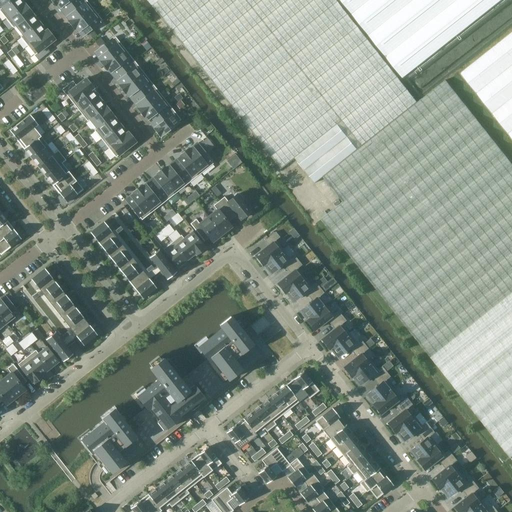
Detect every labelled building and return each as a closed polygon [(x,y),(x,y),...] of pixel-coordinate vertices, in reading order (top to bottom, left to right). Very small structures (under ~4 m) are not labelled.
[(22,0),(11,0),(0,9),(0,11),(6,19),(25,4),(22,1),(22,0)] [(0,0),(0,5),(1,7),(0,8),(0,9),(11,0),(0,0)] [(57,5),(63,12),(78,0),(53,0),(52,1),(56,5),(57,5)] [(78,0),(63,12),(66,17),(69,20),(68,21),(71,25),(92,8),(86,0),(78,0)] [(147,0),(281,169),(295,158),(315,183),(323,177),(343,202),(321,220),(510,458),(511,456),(511,163),(446,80),(417,103),(335,0),(147,0)] [(339,0),(402,79),(501,0),(339,0)] [(6,19),(13,28),(32,13),(25,4),(6,19)] [(78,31),(82,36),(102,20),(92,8),(71,25),(74,29),(75,28),(78,31)] [(20,37),(40,21),(36,16),(34,17),(32,13),(13,28),(16,26),(23,34),(20,36),(20,37)] [(20,37),(27,46),(47,30),(46,31),(43,27),(44,27),(40,21),(20,37)] [(54,39),(47,30),(27,46),(34,54),(34,55),(38,60),(49,51),(45,47),(54,39)] [(511,31),(461,73),(511,138),(511,31)] [(115,36),(95,53),(101,61),(100,61),(103,65),(125,49),(115,36)] [(100,37),(95,41),(99,47),(104,43),(100,37)] [(7,53),(11,58),(16,55),(11,49),(7,53)] [(107,69),(113,77),(134,60),(125,49),(103,65),(106,70),(107,69)] [(13,65),(8,59),(4,63),(8,69),(13,65)] [(113,77),(117,81),(119,84),(119,85),(122,89),(143,72),(134,60),(113,77)] [(13,74),(17,71),(13,65),(8,69),(13,74)] [(126,92),(132,100),(152,84),(143,72),(122,89),(125,93),(126,92)] [(66,94),(73,103),(93,88),(85,78),(77,85),(76,85),(72,81),(61,89),(66,95),(66,94)] [(132,100),(135,104),(138,108),(137,108),(140,113),(162,96),(152,84),(132,100)] [(93,88),(73,103),(80,112),(100,97),(95,91),(94,92),(92,89),(93,88)] [(145,116),(151,124),(171,107),(162,96),(140,113),(144,117),(145,116)] [(104,102),(100,97),(80,112),(87,121),(105,107),(103,103),(104,102)] [(178,102),(175,104),(179,109),(184,105),(180,100),(178,102)] [(42,111),(46,117),(50,113),(46,107),(42,111)] [(94,130),(113,115),(105,107),(87,121),(90,119),(97,128),(94,130)] [(151,124),(154,128),(160,136),(181,119),(171,107),(151,124)] [(57,116),(61,122),(66,118),(61,112),(57,116)] [(50,122),(55,119),(50,113),(46,117),(50,122)] [(10,131),(17,140),(37,124),(30,115),(10,131)] [(94,130),(101,139),(121,123),(116,118),(115,119),(113,115),(94,130)] [(73,123),(68,127),(73,132),(77,129),(73,123)] [(108,148),(128,132),(126,133),(124,130),(125,129),(121,123),(101,139),(108,148)] [(17,140),(24,149),(40,136),(34,127),(37,124),(17,140)] [(60,135),(65,131),(60,125),(56,129),(60,135)] [(208,136),(201,127),(195,132),(201,141),(208,136)] [(70,142),(74,138),(70,132),(65,136),(70,142)] [(135,142),(128,132),(108,148),(115,157),(120,154),(121,155),(126,151),(125,149),(135,142)] [(221,138),(216,132),(209,137),(214,143),(221,138)] [(78,143),(82,139),(78,134),(74,137),(78,143)] [(24,149),(31,158),(47,145),(40,136),(24,149)] [(74,138),(70,142),(74,147),(79,144),(74,138)] [(78,143),(82,148),(87,145),(82,139),(78,143)] [(197,144),(196,143),(189,149),(188,148),(184,152),(201,173),(213,163),(197,144)] [(47,145),(31,158),(38,167),(58,151),(58,150),(54,153),(47,145)] [(79,158),(83,155),(79,149),(74,152),(79,158)] [(38,167),(45,175),(65,160),(58,151),(38,167)] [(88,155),(92,161),(96,157),(92,152),(88,155)] [(173,162),(189,182),(201,173),(184,152),(180,155),(180,156),(173,162)] [(92,161),(96,166),(101,163),(96,157),(92,161)] [(45,175),(52,184),(69,171),(62,163),(66,160),(65,160),(45,175)] [(84,165),(88,170),(93,167),(88,161),(84,165)] [(189,182),(173,162),(173,163),(173,162),(165,168),(164,167),(160,170),(177,192),(189,182)] [(93,167),(88,170),(93,176),(97,172),(93,167)] [(150,180),(150,181),(165,201),(177,192),(160,170),(156,174),(157,174),(150,180)] [(52,184),(59,193),(76,180),(69,171),(52,184)] [(76,180),(59,193),(66,202),(83,189),(76,180)] [(165,201),(150,181),(149,181),(142,187),(141,186),(137,189),(154,210),(165,201)] [(126,199),(126,200),(142,220),(154,210),(137,189),(133,192),(133,193),(126,199)] [(195,189),(184,198),(188,203),(199,194),(195,189)] [(234,212),(237,215),(240,219),(250,211),(242,201),(244,199),(239,194),(237,195),(237,194),(228,201),(224,196),(218,201),(230,215),(234,212)] [(216,210),(208,217),(222,234),(231,227),(225,219),(230,215),(218,201),(213,205),(216,210)] [(149,279),(159,270),(149,257),(150,256),(120,218),(125,214),(125,213),(120,217),(116,213),(121,209),(120,208),(104,221),(90,232),(100,246),(111,259),(121,272),(132,285),(142,298),(156,288),(149,279)] [(171,218),(176,225),(183,220),(177,213),(171,218)] [(222,234),(208,217),(199,224),(196,219),(190,224),(204,241),(202,238),(206,234),(212,242),(222,234)] [(6,220),(0,225),(0,240),(14,229),(6,220)] [(174,231),(169,224),(162,229),(167,236),(174,231)] [(21,238),(14,229),(0,240),(0,253),(0,254),(21,238)] [(167,236),(162,229),(155,235),(161,241),(167,236)] [(180,235),(194,253),(196,255),(203,249),(202,247),(203,246),(192,232),(184,239),(181,235),(180,235)] [(263,265),(280,252),(273,243),(280,237),(276,232),(265,241),(268,245),(255,256),(263,265)] [(186,260),(194,253),(180,235),(172,242),(186,260)] [(177,267),(186,260),(172,242),(163,249),(177,267)] [(166,279),(176,272),(158,250),(150,256),(149,257),(159,270),(166,279)] [(287,261),(280,252),(263,265),(264,264),(267,268),(266,268),(269,273),(271,272),(271,273),(283,264),(287,269),(298,260),(294,255),(287,261)] [(277,284),(285,293),(302,279),(295,271),(302,265),(298,260),(287,269),(290,273),(277,284)] [(65,345),(76,336),(83,345),(97,334),(86,321),(76,308),(65,295),(55,281),(44,268),(31,279),(14,292),(15,293),(20,289),(23,294),(18,298),(23,294),(54,332),(55,331),(62,340),(65,345)] [(302,279),(285,293),(286,292),(289,295),(288,296),(291,301),(293,300),(293,301),(305,292),(309,297),(320,288),(316,283),(309,288),(302,279)] [(306,321),(307,321),(324,307),(317,298),(324,293),(320,288),(309,297),(313,301),(301,311),(300,312),(304,317),(305,316),(308,319),(306,321)] [(4,296),(0,298),(0,314),(6,322),(18,313),(4,296)] [(324,307),(307,321),(314,330),(327,320),(331,324),(342,316),(338,311),(331,316),(324,307)] [(264,359),(253,344),(230,316),(219,325),(222,328),(198,347),(207,359),(180,380),(162,358),(149,368),(158,379),(136,396),(146,408),(125,424),(113,409),(102,417),(105,421),(81,440),(91,453),(94,450),(111,472),(116,477),(265,360),(264,359)] [(342,316),(331,324),(335,329),(321,340),(329,349),(346,335),(339,326),(346,321),(342,316)] [(65,345),(62,340),(55,331),(54,332),(45,339),(63,361),(72,354),(65,345)] [(25,338),(30,344),(37,339),(31,333),(25,338)] [(353,344),(346,335),(329,349),(330,348),(333,351),(332,352),(336,357),(337,356),(337,357),(349,348),(353,352),(364,344),(360,339),(353,344)] [(7,337),(2,341),(7,347),(12,343),(7,337)] [(23,350),(30,344),(25,338),(18,343),(23,350)] [(17,350),(14,346),(12,344),(7,347),(5,349),(11,356),(17,350)] [(353,352),(357,357),(343,367),(351,377),(368,363),(361,354),(368,349),(364,344),(353,352)] [(35,350),(49,368),(58,361),(47,347),(38,354),(35,350)] [(26,357),(40,375),(49,368),(35,350),(26,357)] [(42,377),(40,375),(26,357),(17,364),(31,382),(33,381),(34,383),(42,377)] [(375,372),(368,363),(351,377),(352,376),(355,379),(354,380),(358,385),(359,384),(360,385),(371,376),(375,380),(386,372),(382,367),(375,372)] [(25,390),(21,385),(19,382),(23,379),(26,382),(27,381),(13,364),(7,368),(10,373),(2,380),(16,397),(25,390)] [(294,378),(309,398),(318,391),(303,371),(294,378)] [(375,380),(379,385),(367,394),(368,395),(366,396),(370,401),(371,400),(374,403),(373,404),(373,405),(390,391),(383,382),(390,377),(386,372),(375,380)] [(285,385),(299,402),(307,395),(309,398),(294,378),(285,385)] [(2,380),(0,381),(0,397),(6,405),(16,397),(2,380)] [(277,392),(290,408),(299,402),(285,385),(277,392)] [(373,405),(380,414),(393,404),(397,408),(408,400),(404,395),(397,400),(390,391),(373,405)] [(282,415),(290,408),(277,392),(268,398),(282,415)] [(260,405),(275,425),(276,424),(273,421),(282,415),(268,398),(260,405)] [(397,408),(401,413),(388,423),(395,433),(412,419),(405,410),(412,405),(408,400),(397,408)] [(320,412),(326,407),(322,403),(317,407),(320,412)] [(267,431),(275,425),(260,405),(252,412),(267,431)] [(320,412),(317,407),(311,412),(315,416),(320,412)] [(315,421),(322,430),(339,417),(332,408),(315,421)] [(243,419),(256,435),(264,429),(267,431),(252,412),(243,419)] [(305,416),(300,421),(303,425),(309,421),(305,416)] [(322,430),(329,438),(346,425),(339,417),(322,430)] [(248,442),(256,435),(243,419),(235,425),(248,442)] [(419,428),(412,419),(395,433),(397,432),(399,435),(398,436),(402,441),(403,440),(404,441),(415,431),(419,436),(430,427),(426,422),(419,428)] [(298,430),(303,425),(300,421),(294,425),(298,430)] [(239,449),(248,442),(235,425),(226,432),(239,449)] [(329,438),(336,447),(352,434),(346,425),(329,438)] [(434,432),(430,427),(419,436),(423,441),(411,450),(412,451),(411,452),(414,457),(416,456),(418,459),(417,460),(434,447),(427,438),(434,432)] [(289,430),(284,435),(287,439),(293,435),(289,430)] [(301,437),(306,443),(310,439),(306,434),(301,437)] [(352,434),(336,447),(342,455),(359,442),(352,434)] [(287,439),(284,435),(278,439),(282,444),(287,439)] [(277,444),(273,439),(268,444),(271,448),(277,444)] [(313,442),(308,446),(313,451),(317,448),(313,442)] [(359,442),(342,455),(349,463),(346,466),(366,451),(359,442)] [(303,453),(307,449),(302,443),(297,446),(303,453)] [(212,470),(220,463),(207,447),(198,454),(212,470)] [(434,447),(417,460),(424,470),(438,459),(441,464),(452,455),(448,450),(441,456),(434,447)] [(260,457),(265,453),(262,448),(256,453),(260,457)] [(275,476),(275,475),(269,468),(275,464),(281,471),(289,465),(290,465),(289,464),(276,448),(261,460),(266,466),(258,473),(266,483),(275,476)] [(313,451),(317,457),(321,453),(317,448),(313,451)] [(366,451),(346,466),(353,475),(372,459),(366,451)] [(251,457),(254,462),(260,457),(256,453),(251,457)] [(203,477),(212,470),(198,454),(190,460),(203,477)] [(445,469),(432,479),(439,488),(456,475),(449,466),(456,460),(452,455),(441,464),(445,469)] [(296,458),(289,464),(290,465),(289,465),(295,471),(287,478),(294,486),(311,472),(309,474),(296,458)] [(321,463),(326,469),(331,465),(326,459),(321,463)] [(359,483),(360,483),(379,468),(372,459),(353,475),(356,473),(362,480),(359,483)] [(195,484),(203,477),(190,460),(182,467),(195,484)] [(320,465),(315,460),(311,463),(315,469),(320,465)] [(320,475),(324,471),(320,465),(315,469),(320,475)] [(187,490),(195,484),(182,467),(173,474),(188,493),(189,493),(187,490)] [(360,483),(366,491),(386,476),(379,468),(360,483)] [(330,469),(328,471),(325,472),(330,478),(334,474),(330,469)] [(299,493),(306,502),(324,488),(311,472),(294,486),(294,487),(302,480),(307,487),(299,493)] [(180,500),(188,493),(173,474),(165,480),(180,500)] [(330,478),(334,484),(339,480),(334,474),(330,478)] [(439,488),(439,489),(441,488),(443,491),(442,492),(446,497),(447,496),(448,497),(460,487),(463,492),(474,483),(470,478),(463,484),(456,475),(439,488)] [(386,476),(366,491),(366,492),(369,489),(376,498),(393,485),(386,476)] [(226,477),(220,481),(224,485),(229,481),(226,477)] [(171,507),(180,500),(165,480),(156,487),(171,507)] [(218,490),(224,485),(220,481),(215,485),(218,490)] [(344,482),(339,485),(344,491),(348,487),(344,482)] [(478,488),(474,483),(463,492),(467,497),(454,507),(457,511),(466,511),(478,503),(471,494),(478,488)] [(171,507),(156,487),(148,494),(161,511),(169,504),(171,507)] [(229,511),(232,510),(226,502),(233,497),(239,505),(248,498),(239,487),(231,494),(226,488),(211,499),(220,511),(229,511)] [(324,488),(306,502),(314,496),(319,503),(312,509),(314,511),(325,511),(334,506),(322,490),(324,488)] [(209,490),(203,494),(207,499),(212,494),(209,490)] [(340,500),(345,497),(340,491),(336,495),(340,500)] [(353,493),(348,496),(353,502),(357,499),(353,493)] [(158,511),(161,511),(148,494),(139,501),(148,511),(158,511)] [(345,506),(349,503),(345,497),(340,500),(345,506)] [(202,499),(197,504),(200,508),(206,504),(202,499)] [(353,502),(357,508),(362,504),(357,499),(353,502)] [(133,511),(148,511),(139,501),(130,508),(133,511)] [(466,511),(495,511),(496,511),(492,506),(485,511),(478,503),(466,511)]
